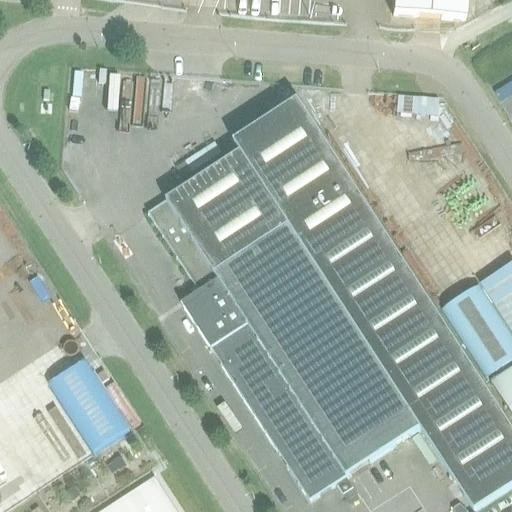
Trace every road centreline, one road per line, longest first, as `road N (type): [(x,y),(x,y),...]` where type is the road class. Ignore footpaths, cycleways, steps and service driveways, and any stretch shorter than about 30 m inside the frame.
road 1 (unclassified): [(511,163),(440,59),(59,29),(23,35),(0,52)]
road 2 (unclassified): [(238,511),(0,129)]
